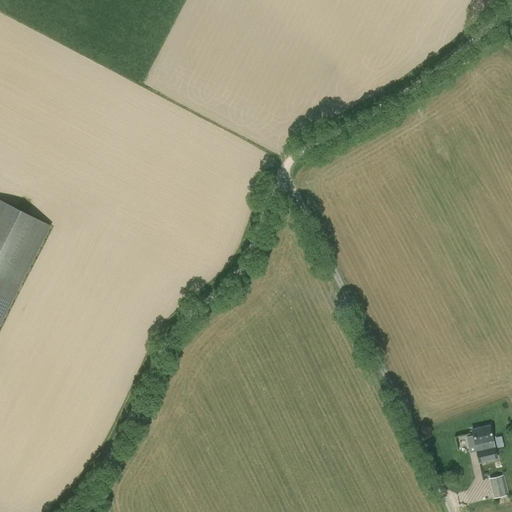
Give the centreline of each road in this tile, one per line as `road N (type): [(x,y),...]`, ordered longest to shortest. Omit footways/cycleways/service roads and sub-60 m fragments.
road 1 (unclassified): [(55,511),(94,471),(171,328),(235,269),(283,162)]
road 2 (unclassified): [(457,511),(283,162)]
road 3 (unclassified): [(283,162),(293,148),(436,67),(505,0)]
